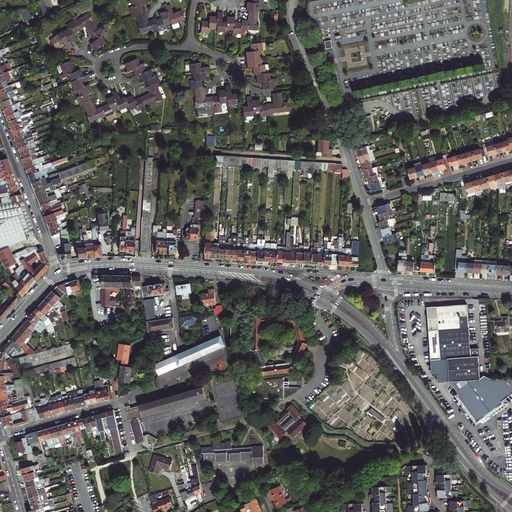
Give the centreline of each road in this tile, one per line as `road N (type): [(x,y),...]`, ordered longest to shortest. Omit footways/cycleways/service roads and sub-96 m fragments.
road 1 (tertiary): [(321,302),(376,343),(471,471),(511,509)]
road 2 (tertiary): [(326,294),(238,270),(108,262),(58,271)]
road 3 (tertiary): [(60,276),(103,268),(211,275),(321,302)]
road 4 (residential): [(362,203),(293,21),(294,0)]
road 5 (tertiary): [(511,493),(478,470),(399,363)]
road 6 (residential): [(0,436),(115,404),(129,455)]
road 7 (residential): [(58,271),(0,122)]
road 8 (residential): [(511,160),(362,203)]
road 9 (residential): [(511,291),(386,282)]
